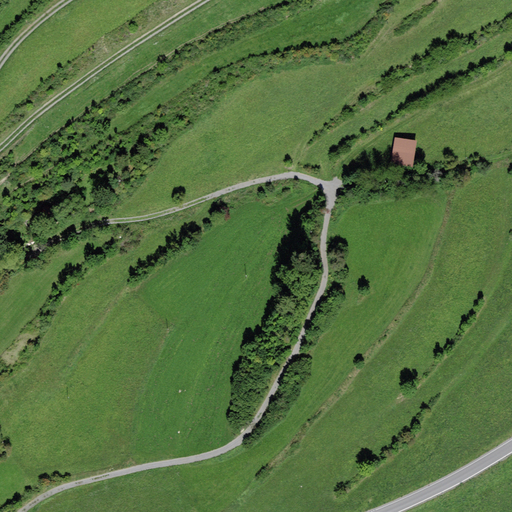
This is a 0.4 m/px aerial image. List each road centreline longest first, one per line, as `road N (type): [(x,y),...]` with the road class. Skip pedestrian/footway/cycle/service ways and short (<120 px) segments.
road 1 (track): [(23,511),(104,471),(191,457),(240,434),(300,326),(318,274),(327,190)]
road 2 (track): [(0,260),(260,175),(305,176),(327,190)]
road 3 (track): [(0,145),(73,78),(196,0)]
road 4 (tertiary): [(511,444),(383,511)]
